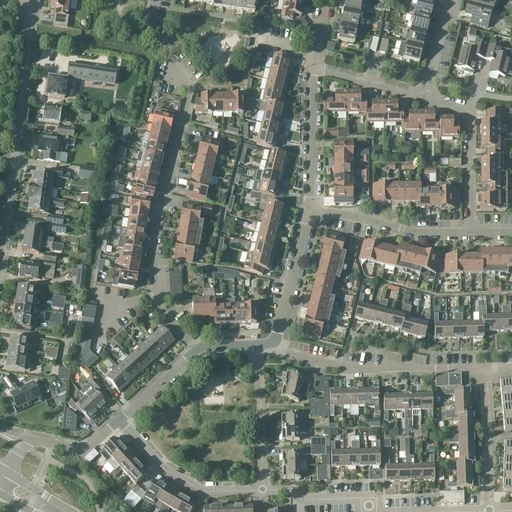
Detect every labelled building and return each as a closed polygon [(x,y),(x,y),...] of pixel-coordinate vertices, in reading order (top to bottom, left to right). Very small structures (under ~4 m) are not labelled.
[(67,28),(70,0),(50,0),(50,9),(57,10),(56,16),(54,15),(52,26),(67,28)] [(214,0),(214,4),(213,7),(224,8),(225,0),(214,0)] [(234,10),(235,0),(225,0),(224,8),(234,10)] [(244,11),(245,0),(235,0),(234,10),(244,11)] [(255,12),(255,9),(259,9),(260,4),(260,0),(245,0),(244,11),(255,12)] [(363,8),(364,0),(343,0),(343,2),(345,2),(344,10),(360,13),(361,7),(363,8)] [(432,13),(434,4),(430,3),(430,0),(418,0),(417,6),(410,5),(408,13),(412,14),(433,19),(434,13),(432,13)] [(492,10),(494,0),(468,0),(468,4),(492,10)] [(301,17),(303,4),(284,1),(281,19),(295,22),(296,16),(301,17)] [(487,29),(492,10),(468,4),(465,16),(472,18),(470,24),(487,29)] [(359,19),(360,13),(344,10),(342,19),(340,18),(339,25),(359,29),(361,20),(359,19)] [(431,26),(433,19),(412,14),(410,23),(412,23),(411,29),(427,33),(429,25),(431,26)] [(380,32),(382,24),(378,23),(377,26),(374,26),(373,31),(380,32)] [(358,37),(359,29),(339,25),(337,31),(340,32),(338,40),(354,43),(356,37),(358,37)] [(425,42),(427,33),(411,29),(409,35),(407,35),(405,43),(425,49),(427,42),(425,42)] [(376,52),(379,39),(373,38),(369,51),(376,52)] [(385,55),(388,42),(382,40),(379,53),(385,55)] [(425,49),(405,43),(402,42),(398,58),(419,63),(421,54),(424,55),(425,49)] [(477,57),(485,59),(488,45),(475,42),(473,51),(463,48),(458,68),(465,69),(464,72),(473,75),(477,57)] [(511,76),(511,74),(511,60),(509,60),(511,51),(488,45),(485,59),(493,61),(489,73),(505,77),(506,75),(511,76)] [(289,75),(292,64),(288,63),(290,57),(274,54),(270,70),(289,75)] [(69,65),(67,79),(114,85),(116,71),(109,70),(69,65)] [(258,74),(259,69),(254,67),(255,66),(251,65),(249,74),(253,75),(253,73),(258,74)] [(287,85),(289,75),(270,70),(268,80),(287,85)] [(48,78),(46,97),(65,99),(65,96),(72,97),(74,81),(67,80),(48,78)] [(284,96),(287,85),(268,80),(265,91),(284,96)] [(281,106),(284,96),(265,91),(262,102),(281,106)] [(348,114),(348,94),(335,94),(335,99),(324,99),(324,114),(348,114)] [(366,114),(366,111),(366,101),(360,101),(360,94),(348,94),(348,114),(366,114)] [(232,114),(243,114),(243,95),(232,96),(232,114)] [(195,115),(201,115),(212,115),(211,96),(201,97),(201,101),(196,101),(195,107),(195,115)] [(212,115),(222,114),(222,96),(211,96),(212,115)] [(222,114),(232,114),(232,96),(222,96),(222,114)] [(281,106),(262,102),(259,113),(264,115),(265,113),(283,118),(286,107),(281,106)] [(385,124),(385,104),(372,104),(372,111),(366,111),(366,114),(366,124),(385,124)] [(403,124),(403,121),(403,111),(397,111),(397,104),(385,104),(385,124),(403,124)] [(127,107),(113,106),(112,112),(126,114),(127,107)] [(66,125),(67,116),(61,115),(61,111),(44,108),(42,122),(66,125)] [(153,124),(170,129),(173,119),(166,117),(168,112),(157,109),(153,124)] [(481,136),(501,136),(501,111),(486,111),(486,124),(481,124),(481,136)] [(281,128),(283,118),(265,113),(264,115),(262,124),(281,128)] [(421,133),(421,113),(409,113),(409,121),(403,121),(403,124),(403,133),(421,133)] [(440,138),(440,121),(434,121),(434,113),(421,113),(421,133),(434,133),(434,138),(440,138)] [(90,122),(91,115),(81,114),(81,121),(90,122)] [(459,138),(459,126),(453,126),(453,118),(440,118),(440,121),(440,138),(459,138)] [(168,139),(170,129),(153,124),(150,134),(168,139)] [(278,139),(281,128),(262,124),(259,134),(278,139)] [(73,138),(74,130),(59,128),(58,136),(73,138)] [(165,149),(168,139),(150,134),(144,133),(141,143),(165,149)] [(275,150),(278,139),(259,134),(256,145),(275,150)] [(501,155),(501,136),(481,136),(481,149),(486,149),(486,155),(501,155)] [(217,154),(220,142),(202,137),(199,149),(217,154)] [(40,139),(38,152),(45,153),(44,161),(55,163),(60,164),(66,164),(67,155),(61,154),(58,154),(58,149),(60,150),(67,151),(67,146),(74,147),(74,142),(53,139),(52,141),(40,139)] [(334,154),(352,154),(352,141),(334,141),(334,154)] [(163,159),(165,149),(141,143),(139,153),(163,159)] [(214,166),(217,154),(199,149),(196,162),(214,166)] [(285,167),(288,156),(269,151),(267,162),(285,167)] [(160,169),(163,159),(139,153),(136,163),(142,164),(160,169)] [(334,166),(352,166),(352,154),(334,154),(334,166)] [(501,172),(501,155),(486,155),(486,161),(476,161),(476,168),(479,168),(479,172),(501,172)] [(210,178),(214,166),(196,162),(193,174),(210,178)] [(283,178),(285,167),(267,162),(264,173),(283,178)] [(157,179),(160,169),(142,164),(141,170),(136,168),(134,173),(157,179)] [(81,166),(79,179),(93,181),(94,175),(95,169),(95,168),(81,166)] [(334,179),(352,179),(352,166),(334,166),(334,179)] [(63,172),(56,171),(55,179),(69,181),(70,176),(63,172)] [(486,186),(486,192),(506,192),(507,192),(507,172),(501,172),(479,172),(479,179),(476,179),(476,186),(486,186)] [(33,185),(33,187),(52,190),(53,188),(53,185),(52,185),(52,184),(53,176),(42,175),(35,173),(33,185)] [(155,189),(156,185),(157,179),(134,173),(133,178),(139,179),(137,184),(155,189)] [(280,189),(283,178),(264,173),(261,184),(280,189)] [(207,190),(210,178),(193,174),(190,186),(207,190)] [(334,191),(352,191),(352,179),(334,179),(334,191)] [(385,204),(396,204),(396,180),(389,180),(389,185),(385,185),(385,204)] [(399,185),(399,180),(396,180),(396,204),(408,204),(408,185),(399,185)] [(152,199),(155,189),(137,184),(136,189),(133,189),(131,195),(134,196),(134,195),(152,199)] [(277,199),(280,189),(261,184),(258,194),(262,195),(274,198),(277,199)] [(432,208),(444,208),(444,184),(440,184),(440,187),(435,187),(435,190),(432,190),(432,208)] [(451,190),(451,184),(444,184),(444,208),(456,208),(456,190),(451,190)] [(373,204),(385,204),(385,185),(373,185),(373,204)] [(419,204),(419,190),(420,190),(420,185),(408,185),(408,204),(419,204)] [(204,203),(207,190),(190,186),(187,198),(204,203)] [(29,196),(29,197),(31,198),(51,200),(51,199),(51,196),(52,190),(33,187),(31,187),(30,193),(29,196)] [(432,190),(420,190),(419,190),(419,204),(419,208),(432,208),(432,190)] [(334,204),(352,204),(352,191),(334,191),(334,204)] [(506,210),(506,192),(486,192),(486,198),(476,198),(476,205),(479,205),(479,211),(506,210)] [(93,207),(95,197),(81,195),(80,205),(93,207)] [(283,218),(285,207),(273,204),(274,198),(262,195),(260,201),(267,203),(264,213),(283,218)] [(31,199),(29,212),(47,215),(48,207),(50,207),(65,210),(66,204),(66,202),(51,200),(31,198),(31,199)] [(131,204),(130,209),(148,212),(150,202),(128,198),(128,204),(131,204)] [(183,203),(181,218),(199,221),(200,214),(210,216),(212,208),(183,203)] [(146,222),(148,212),(130,209),(128,219),(146,222)] [(280,228),(283,218),(264,213),(261,224),(280,228)] [(63,218),(48,216),(47,223),(62,225),(63,218)] [(181,218),(176,245),(194,248),(199,249),(203,222),(199,221),(181,218)] [(144,233),(146,222),(128,219),(127,229),(144,233)] [(277,239),(280,228),(261,224),(259,234),(277,239)] [(65,235),(66,227),(53,225),(52,233),(65,235)] [(109,237),(110,227),(109,226),(104,225),(102,236),(109,237)] [(27,228),(25,240),(41,243),(53,244),(53,240),(47,239),(48,232),(27,228)] [(143,243),(144,233),(127,229),(125,240),(143,243)] [(341,253),(345,237),(327,233),(324,248),(341,253)] [(275,250),(277,239),(259,234),(256,245),(275,250)] [(118,249),(123,250),(141,253),(143,243),(125,240),(119,239),(118,249)] [(52,250),(53,244),(41,243),(25,240),(23,252),(39,255),(40,249),(52,250)] [(374,263),(379,246),(363,242),(359,260),(374,263)] [(176,245),(174,261),(192,264),(194,248),(176,245)] [(272,260),(275,250),(256,245),(253,256),(272,260)] [(384,266),(388,248),(379,246),(374,263),(384,266)] [(407,272),(413,249),(399,246),(398,251),(394,268),(407,272)] [(343,267),(346,254),(341,253),(324,248),(320,261),(343,267)] [(394,268),(398,251),(388,248),(384,266),(394,268)] [(420,275),(421,270),(426,253),(413,249),(407,272),(420,275)] [(139,263),(141,253),(123,250),(122,254),(119,254),(118,259),(139,263)] [(481,274),(494,274),(494,251),(480,251),(480,256),(481,274)] [(494,274),(508,274),(508,270),(507,251),(494,251),(494,274)] [(437,274),(441,256),(426,253),(421,270),(437,274)] [(272,260),(253,256),(247,254),(243,270),(246,271),(258,275),(262,275),(264,269),(269,271),(272,260)] [(55,263),(56,257),(44,255),(43,262),(55,263)] [(445,275),(461,275),(461,256),(445,257),(445,275)] [(461,275),(471,274),(471,256),(461,256),(461,275)] [(471,274),(481,274),(480,256),(471,256),(471,274)] [(137,273),(139,263),(118,259),(117,264),(120,264),(119,270),(137,273)] [(339,280),(343,267),(320,261),(317,274),(335,279),(339,280)] [(55,264),(44,262),(43,269),(54,271),(55,264)] [(40,273),(41,267),(21,264),(20,277),(36,280),(38,272),(40,273)] [(85,292),(87,268),(78,267),(75,291),(85,292)] [(136,283),(137,273),(119,270),(118,280),(112,279),(111,286),(133,289),(134,283),(136,283)] [(332,288),(335,279),(317,274),(315,284),(332,288)] [(330,297),(332,288),(315,284),(312,293),(330,297)] [(35,300),(36,290),(18,287),(16,297),(35,300)] [(331,312),(335,299),(330,297),(312,293),(309,306),(331,312)] [(366,323),(370,307),(362,305),(364,296),(360,295),(359,300),(354,320),(366,323)] [(205,319),(214,319),(215,319),(214,302),(215,301),(215,296),(204,296),(204,301),(205,319)] [(33,310),(35,300),(16,297),(15,308),(33,310)] [(199,301),(199,298),(193,298),(194,302),(193,302),(194,320),(205,319),(204,301),(199,301)] [(390,328),(393,313),(386,311),(388,301),(384,300),(383,306),(382,310),(378,325),(390,328)] [(223,307),(223,301),(215,301),(214,302),(215,319),(214,319),(215,326),(225,325),(225,307),(223,307)] [(234,307),(234,304),(234,301),(223,301),(223,307),(225,307),(225,325),(236,325),(235,307),(234,307)] [(240,307),(240,303),(234,304),(234,307),(235,307),(236,325),(246,324),(245,306),(240,307)] [(246,324),(256,324),(255,303),(250,303),(250,306),(245,306),(246,324)] [(401,331),(407,306),(403,305),(401,315),(393,313),(390,328),(401,331)] [(297,315),(306,317),(308,308),(299,306),(297,315)] [(328,325),(331,312),(309,306),(306,320),(323,324),(328,325)] [(412,337),(416,321),(408,319),(411,307),(407,306),(401,331),(400,334),(412,337)] [(95,321),(95,320),(97,309),(85,307),(83,319),(95,321)] [(378,325),(382,310),(378,309),(370,307),(366,323),(378,325)] [(486,317),(486,313),(486,307),(482,307),(482,313),(482,317),(482,323),(483,332),(495,332),(494,316),(486,317)] [(15,308),(13,318),(32,320),(37,320),(38,311),(33,310),(15,308)] [(424,339),(429,321),(430,315),(426,314),(424,323),(416,321),(412,337),(424,339)] [(438,324),(438,320),(438,315),(434,315),(434,320),(434,324),(434,340),(447,340),(446,324),(438,324)] [(495,332),(507,332),(506,316),(494,316),(495,332)] [(30,331),(32,320),(13,318),(12,328),(30,331)] [(94,328),(95,321),(83,319),(82,326),(94,328)] [(319,339),(323,324),(306,320),(302,335),(319,339)] [(470,323),(462,323),(458,324),(459,339),(471,339),(470,323)] [(482,323),(478,323),(470,323),(471,339),(483,339),(483,332),(482,323)] [(447,340),(459,339),(458,324),(455,324),(446,324),(447,340)] [(69,336),(71,336),(76,337),(78,328),(72,327),(71,327),(69,336)] [(163,352),(174,342),(161,328),(150,338),(163,352)] [(91,346),(92,340),(80,337),(79,344),(91,346)] [(119,348),(123,343),(118,337),(113,341),(119,348)] [(27,351),(29,341),(10,338),(9,349),(27,351)] [(152,362),(163,352),(150,338),(139,348),(152,362)] [(77,356),(90,352),(91,346),(79,344),(77,356)] [(141,372),(152,362),(139,348),(128,358),(141,372)] [(30,362),(31,357),(27,356),(27,351),(9,349),(7,359),(30,362)] [(86,365),(94,357),(90,352),(77,356),(86,365)] [(130,382),(141,372),(128,358),(117,368),(130,382)] [(31,362),(30,362),(7,359),(6,369),(30,373),(31,362)] [(119,392),(130,382),(117,368),(114,366),(110,370),(112,372),(106,378),(119,392)] [(69,382),(71,371),(59,369),(57,380),(69,382)] [(436,388),(461,387),(461,374),(435,375),(436,388)] [(308,392),(310,387),(303,385),(304,379),(287,375),(284,387),(308,392)] [(9,378),(4,381),(13,394),(10,395),(15,405),(19,412),(31,406),(29,403),(40,397),(33,384),(18,391),(9,378)] [(316,379),(316,393),(323,393),(324,393),(328,393),(328,379),(324,378),(316,379)] [(51,393),(55,391),(67,385),(68,383),(56,381),(47,385),(51,393)] [(99,413),(107,405),(97,394),(101,390),(93,381),(80,392),(85,398),(99,413)] [(501,396),(511,394),(511,382),(500,384),(501,396)] [(307,398),(308,392),(284,387),(281,399),(299,403),(300,396),(307,398)] [(354,416),(354,391),(342,392),(342,407),(350,407),(350,416),(354,416)] [(354,416),(358,416),(358,407),(366,406),(366,391),(354,391),(354,416)] [(375,416),(378,416),(378,391),(366,391),(366,406),(374,406),(375,416)] [(470,403),(470,391),(445,392),(445,396),(454,395),(455,404),(470,403)] [(333,407),(342,407),(342,392),(329,392),(330,417),(334,417),(333,407)] [(511,394),(501,396),(502,408),(511,406),(511,394)] [(409,428),(412,428),(412,421),(412,411),(420,411),(419,395),(408,396),(408,421),(408,427),(409,428)] [(432,415),(432,410),(432,395),(419,395),(420,411),(429,410),(429,415),(429,420),(432,420),(432,415)] [(384,422),(388,421),(387,416),(387,411),(396,411),(396,396),(383,396),(384,411),(384,416),(384,422)] [(408,421),(408,396),(396,396),(396,411),(404,411),(404,421),(408,421)] [(99,413),(85,398),(76,405),(72,400),(67,404),(75,413),(80,409),(90,421),(99,413)] [(310,401),(310,410),(325,410),(325,401),(323,401),(310,401)] [(470,414),(470,403),(455,404),(455,412),(445,412),(446,416),(451,416),(458,416),(458,415),(473,415),(473,414),(470,414)] [(503,419),(511,418),(511,406),(502,408),(503,419)] [(310,419),(325,418),(325,410),(310,410),(310,419)] [(474,427),(473,415),(458,415),(458,416),(458,420),(458,428),(474,427)] [(299,424),(299,417),(281,417),(282,430),(307,429),(307,424),(299,424)] [(511,418),(503,419),(504,432),(511,431),(511,418)] [(367,428),(380,428),(380,419),(374,419),(374,421),(367,421),(367,428)] [(449,440),(474,439),(474,427),(458,428),(458,436),(449,436),(449,440)] [(282,442),(300,441),(299,435),(307,434),(307,429),(282,430),(282,442)] [(326,440),(326,439),(311,439),(311,448),(326,447),(329,447),(329,440),(326,440)] [(474,451),(474,439),(449,440),(449,444),(459,444),(459,452),(474,451)] [(112,459),(122,449),(114,440),(103,450),(112,459)] [(380,452),(379,452),(379,442),(375,442),(376,452),(367,452),(368,467),(380,467),(380,452)] [(331,468),(344,468),(343,452),(336,452),(336,443),(330,443),(331,453),(331,468)] [(311,456),(326,456),(326,447),(311,448),(311,456)] [(120,468),(130,458),(122,449),(112,459),(107,463),(115,472),(117,470),(120,468)] [(89,464),(98,456),(94,450),(84,459),(89,464)] [(475,464),(474,451),(459,452),(459,459),(447,460),(447,464),(459,463),(459,464),(472,463),(472,464),(475,464)] [(344,468),(356,467),(355,452),(343,452),(344,468)] [(356,467),(368,467),(367,452),(355,452),(356,467)] [(300,461),(300,455),(282,455),(283,467),(307,467),(307,461),(300,461)] [(422,482),(434,481),(434,466),(433,462),(433,457),(430,457),(430,466),(421,466),(422,482)] [(128,477),(138,467),(130,458),(120,468),(122,470),(128,477)] [(472,464),(472,463),(459,464),(459,463),(447,464),(447,468),(456,467),(457,476),(472,475),(472,464)] [(318,481),(327,481),(326,466),(318,466),(318,481)] [(398,482),(410,482),(409,466),(398,467),(398,482)] [(410,482),(422,482),(421,466),(409,466),(410,482)] [(136,486),(147,476),(138,467),(128,477),(136,486)] [(283,480),(300,479),(300,472),(308,472),(307,467),(283,467),(283,480)] [(386,482),(398,482),(398,467),(385,467),(386,482)] [(511,468),(504,468),(503,480),(511,480),(511,468)] [(104,481),(109,478),(103,472),(99,476),(104,481)] [(447,488),(457,488),(472,488),(472,475),(457,476),(457,484),(447,484),(447,488)] [(511,492),(511,480),(503,480),(503,492),(511,492)] [(112,490),(116,488),(110,482),(107,485),(112,490)] [(156,501),(164,488),(153,482),(146,495),(141,490),(136,496),(128,506),(133,510),(141,501),(143,500),(147,503),(150,497),(156,501)] [(128,506),(136,496),(141,490),(136,486),(131,492),(123,502),(128,506)] [(163,511),(174,494),(164,488),(156,501),(163,505),(158,511),(163,511)] [(175,511),(177,511),(184,500),(174,494),(163,511),(168,511),(170,509),(175,511)] [(191,511),(195,507),(184,500),(177,511),(191,511)]
